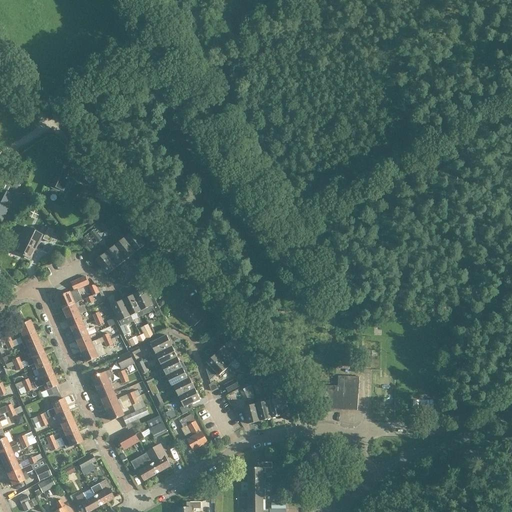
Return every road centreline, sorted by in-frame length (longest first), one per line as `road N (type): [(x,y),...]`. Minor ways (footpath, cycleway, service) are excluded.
road 1 (track): [(169,45),(334,313),(304,412)]
road 2 (unclassified): [(50,124),(290,383),(307,430)]
road 3 (track): [(511,103),(283,229)]
road 4 (residential): [(136,507),(100,442),(42,298),(29,292)]
road 5 (tertiary): [(372,475),(511,413)]
road 6 (track): [(50,124),(169,45)]
road 7 (residential): [(29,292),(82,266),(117,288),(144,269)]
road 8 (residential): [(136,507),(240,446)]
